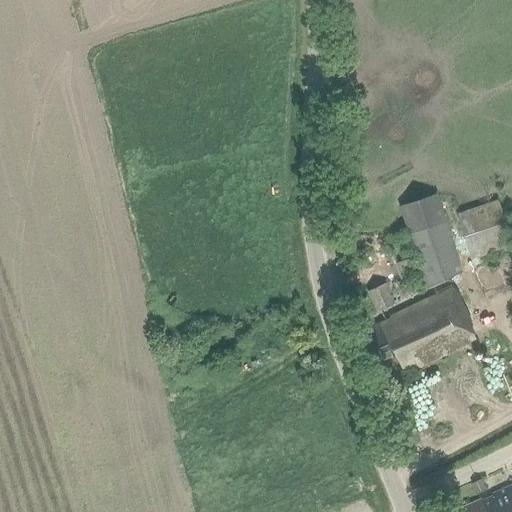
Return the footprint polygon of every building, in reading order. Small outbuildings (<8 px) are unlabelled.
[(427,289),(461,273),(435,194),(399,206),(427,289)] [(511,243),(494,199),(455,215),(472,259),(511,243)] [(376,313),(395,305),(385,283),(366,292),(376,313)] [(403,375),(475,341),(467,325),(469,324),(451,287),(388,317),(389,319),(356,335),(372,369),(395,358),(403,375)] [(475,496),(486,491),(481,480),(470,485),(475,496)] [(511,511),(511,485),(459,510),(459,511),(511,511)]
